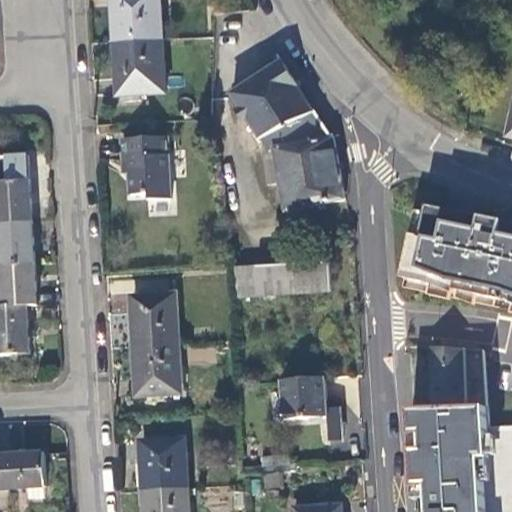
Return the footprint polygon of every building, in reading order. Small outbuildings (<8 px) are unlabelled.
[(112,0),(115,44),(164,42),(161,0),(112,0)] [(167,96),(164,42),(115,44),(119,98),(167,96)] [(263,151),(265,164),(277,161),(275,152),(316,144),(315,142),(316,141),(311,132),(323,126),(283,62),(232,95),(267,149),(263,151)] [(332,140),(323,126),(311,132),(316,141),(315,142),(316,144),(275,152),(277,161),(265,164),(269,188),(282,186),(287,214),(346,202),(334,139),(332,140)] [(168,140),(121,143),(122,161),(128,161),(131,199),(151,198),(151,204),(171,203),(168,140)] [(0,226),(34,224),(30,157),(0,157),(0,226)] [(413,236),(404,280),(435,286),(434,296),(478,304),(481,297),(504,301),(511,303),(511,225),(429,207),(423,238),(413,236)] [(0,267),(37,265),(34,224),(0,226),(0,267)] [(0,267),(0,309),(29,308),(39,307),(37,265),(0,267)] [(331,265),(238,271),(239,298),(333,292),(331,265)] [(132,299),(135,348),(180,346),(177,296),(132,299)] [(0,358),(32,356),(29,308),(0,309),(0,358)] [(183,396),(180,346),(135,348),(138,399),(183,396)] [(485,349),(431,352),(434,409),(488,407),(485,349)] [(328,410),(326,379),(280,382),(280,391),(271,392),(274,429),(329,425),(328,410)] [(511,511),(511,427),(490,429),(488,407),(434,409),(411,410),(417,511),(511,511)] [(342,409),(328,410),(329,425),(330,439),(344,438),(342,409)] [(141,443),(144,494),(188,491),(185,441),(141,443)] [(44,455),(0,457),(0,511),(11,511),(10,492),(29,491),(30,506),(47,505),(44,455)] [(294,475),(293,466),(243,470),(243,478),(294,475)] [(189,511),(188,491),(144,494),(144,511),(189,511)]
